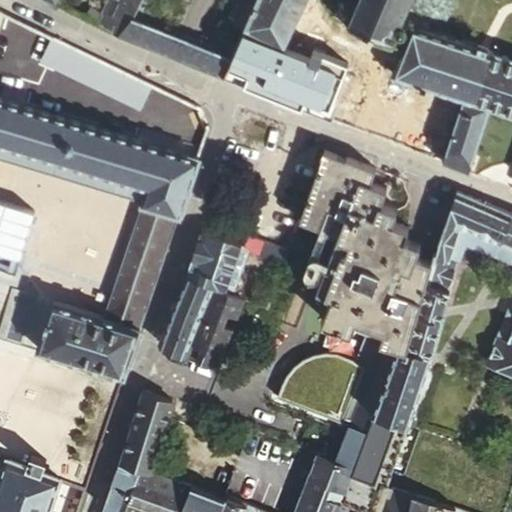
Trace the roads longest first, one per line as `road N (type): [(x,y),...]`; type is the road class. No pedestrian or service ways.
road 1 (residential): [(227,95),(86,511)]
road 2 (residential): [(227,95),(511,200)]
road 3 (residential): [(24,0),(227,95)]
